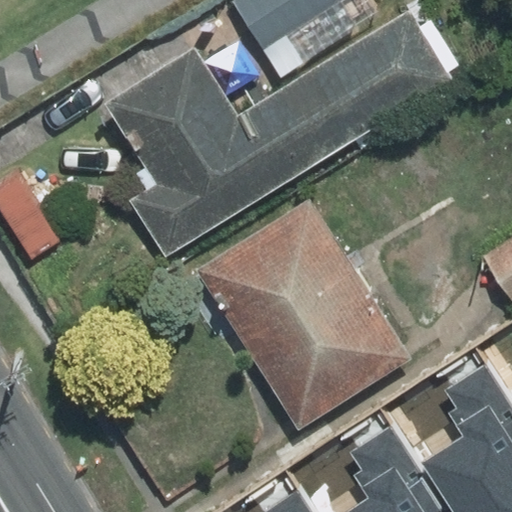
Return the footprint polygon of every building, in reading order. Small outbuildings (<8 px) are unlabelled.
[(203,32),(124,84),(163,144),(140,159),(156,183),(140,193),(177,248),(471,55),(443,12),(433,19),(420,0),(418,0),(285,88),(247,30),(215,51),(203,32)] [(243,0),(269,43),(291,30),(308,57),(365,23),(351,0),(243,0)] [(315,185),(209,253),(316,419),(422,350),(315,185)] [(511,233),(492,247),(511,275),(511,233)] [(511,511),(511,414),(477,361),(434,389),(464,435),(428,458),(463,511),(511,511)] [(445,511),(387,423),(344,451),(374,497),(350,511),(445,511)] [(313,511),(295,483),(252,511),(313,511)]
